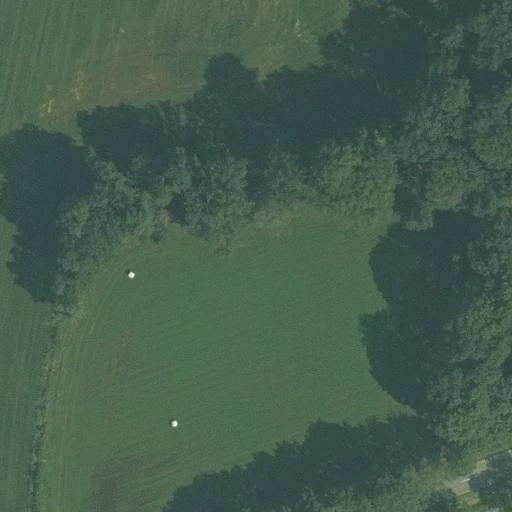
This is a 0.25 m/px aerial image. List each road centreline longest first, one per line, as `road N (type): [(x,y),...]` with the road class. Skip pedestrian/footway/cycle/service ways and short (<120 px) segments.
road 1 (track): [(427,0),(393,150),(380,167),(228,220),(110,249),(80,277),(52,397),(51,511)]
road 2 (tertiary): [(374,511),(511,461)]
